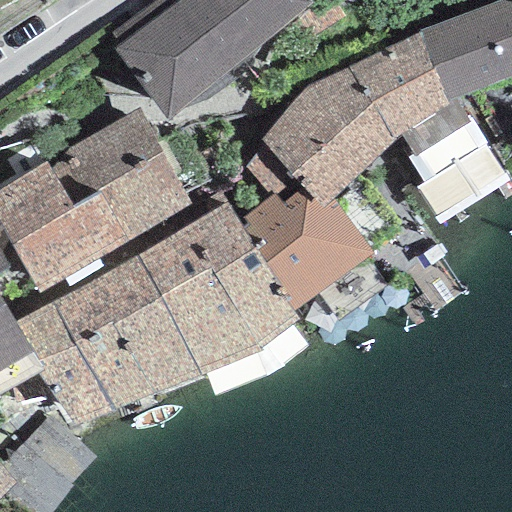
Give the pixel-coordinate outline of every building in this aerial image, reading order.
[(156,0),(110,34),(118,47),(113,51),(165,118),(312,5),(308,0),(156,0)] [(511,0),(504,0),(418,33),(447,105),(511,77),(511,0)] [(418,33),(347,68),(393,141),(447,105),(418,33)] [(393,141),(347,68),(306,85),(261,139),(266,145),(244,166),(268,194),(270,191),(274,194),(292,180),(321,208),(393,141)] [(189,204),(137,109),(65,149),(68,158),(120,248),(189,204)] [(415,188),(438,225),(508,180),(463,109),(400,148),(422,183),(415,188)] [(0,189),(0,228),(20,263),(38,295),(120,248),(68,158),(49,169),(46,163),(0,189)] [(364,177),(332,201),(368,250),(401,226),(364,177)] [(268,197),(237,220),(293,312),(317,295),(336,322),(386,285),(366,256),(372,255),(368,250),(332,201),(320,211),(311,201),(307,204),(296,192),(281,203),(275,196),(268,197)] [(227,201),(135,256),(200,376),(260,352),(299,321),(293,312),(237,220),(227,201)] [(0,251),(9,266),(20,263),(0,228),(0,251)] [(0,271),(8,266),(0,252),(0,271)] [(135,256),(91,284),(155,396),(200,376),(135,256)] [(91,284),(50,304),(110,409),(155,396),(91,284)] [(0,298),(0,332),(15,323),(10,316),(0,298)] [(110,409),(50,304),(15,323),(42,372),(37,375),(70,430),(110,409)] [(15,323),(0,332),(0,396),(37,375),(42,372),(15,323)] [(0,496),(15,482),(0,465),(0,496)]
